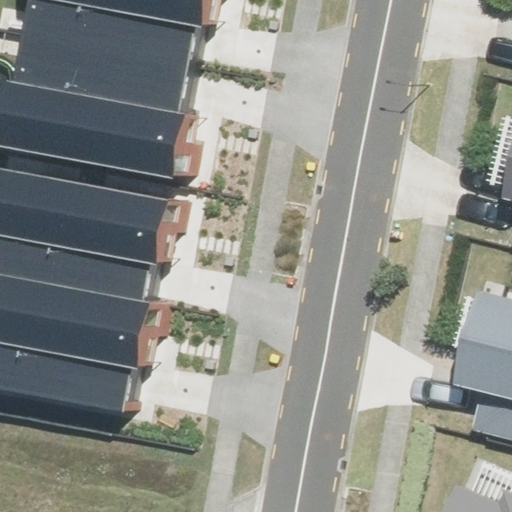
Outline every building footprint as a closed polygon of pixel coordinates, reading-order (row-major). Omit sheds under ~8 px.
[(46,0),(41,33),(204,62),(215,12),(225,13),(227,0),(46,0)] [(204,62),(41,33),(21,143),(195,174),(206,110),(196,108),(204,62)] [(21,153),(2,266),(165,294),(174,245),(184,247),(195,182),(21,153)] [(2,266),(0,276),(0,382),(146,407),(154,359),(165,360),(176,296),(165,294),(2,266)] [(511,287),(500,285),(479,375),(490,378),(481,418),(511,425),(511,287)] [(511,511),(511,496),(477,483),(466,511),(511,511)]
